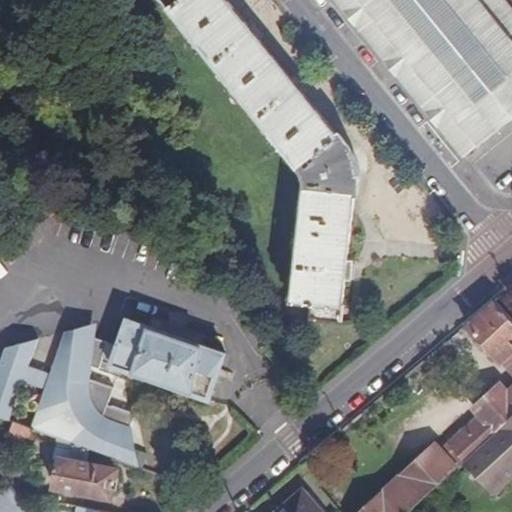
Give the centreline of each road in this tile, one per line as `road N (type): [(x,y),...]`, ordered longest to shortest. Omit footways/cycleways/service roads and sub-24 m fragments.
road 1 (residential): [(507,253),(210,511)]
road 2 (residential): [(507,253),(300,0)]
